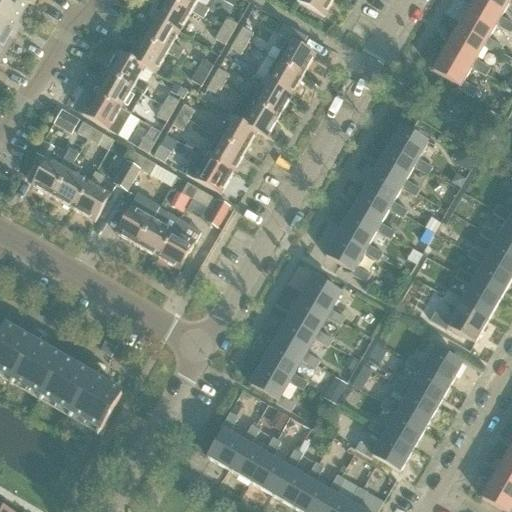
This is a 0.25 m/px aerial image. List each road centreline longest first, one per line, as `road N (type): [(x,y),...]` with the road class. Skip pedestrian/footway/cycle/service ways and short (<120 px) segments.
road 1 (tertiary): [(204,349),(406,0)]
road 2 (residential): [(204,349),(0,226)]
road 3 (tertiary): [(110,511),(204,349)]
road 4 (residential): [(0,150),(71,29),(105,0)]
road 5 (residential): [(432,511),(511,370)]
